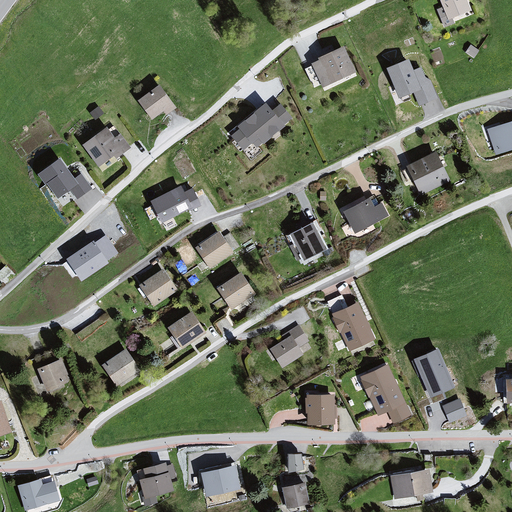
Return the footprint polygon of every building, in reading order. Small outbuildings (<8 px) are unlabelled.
[(464,0),(438,0),(442,9),(433,13),(439,24),(469,11),(464,0)] [(474,58),(479,50),(471,44),(465,52),(474,58)] [(319,63),(310,65),(321,87),(354,73),(344,49),(317,60),(319,63)] [(419,105),(438,97),(431,80),(426,77),(421,66),(414,69),(409,58),(386,68),(399,99),(414,93),(419,105)] [(159,85),(137,101),(152,121),(163,111),(167,116),(175,109),(159,85)] [(260,143),(289,117),(280,105),(273,110),(265,103),(237,126),(240,130),(230,137),(241,150),(257,139),(260,143)] [(511,121),(487,130),(495,155),(511,149),(511,121)] [(106,128),(83,145),(99,168),(110,158),(114,161),(130,148),(120,133),(113,139),(106,128)] [(435,153),(406,166),(420,195),(448,182),(435,153)] [(39,175),(58,200),(71,191),(79,186),(75,180),(61,160),(39,175)] [(71,191),(77,200),(92,190),(82,175),(75,180),(79,186),(71,191)] [(181,186),(151,202),(162,224),(190,209),(191,212),(202,206),(193,187),(184,192),(181,186)] [(341,211),(354,232),(386,215),(380,203),(374,207),(368,196),(341,211)] [(310,223),(289,234),(294,244),(287,246),(295,261),(300,258),(302,260),(324,250),(310,223)] [(217,232),(194,247),(208,270),(233,254),(217,232)] [(82,282),(109,263),(108,261),(118,253),(106,235),(95,243),(93,240),(66,259),(82,282)] [(134,256),(144,250),(137,239),(127,246),(134,256)] [(160,271),(138,286),(151,307),(175,293),(160,271)] [(240,274),(216,289),(228,310),(254,295),(240,274)] [(354,303),(330,313),(347,349),(371,338),(354,303)] [(190,312),(166,328),(181,348),(205,333),(190,312)] [(290,336),(269,349),(281,367),(300,354),(297,347),(307,340),(298,326),(287,332),(290,336)] [(124,349),(101,366),(115,387),(139,370),(124,349)] [(455,388),(439,349),(413,360),(430,399),(455,388)] [(56,360),(35,370),(44,392),(66,382),(56,360)] [(375,378),(364,382),(377,411),(385,407),(392,422),(404,415),(384,367),(373,372),(375,378)] [(333,393),(304,395),(306,424),(334,423),(333,393)] [(460,399),(442,406),(449,422),(466,415),(460,399)] [(0,402),(0,435),(9,432),(0,402)] [(374,410),(362,416),(369,428),(380,421),(374,410)] [(301,470),(299,454),(285,456),(285,472),(301,470)] [(166,468),(165,464),(143,470),(145,479),(138,482),(144,500),(171,491),(167,479),(174,477),(170,467),(166,468)] [(236,466),(201,474),(206,498),(240,490),(236,466)] [(425,469),(387,476),(393,498),(430,491),(425,469)] [(41,479),(18,486),(25,511),(59,501),(54,482),(43,485),(41,479)] [(303,484),(281,488),(285,509),(308,504),(303,484)]
